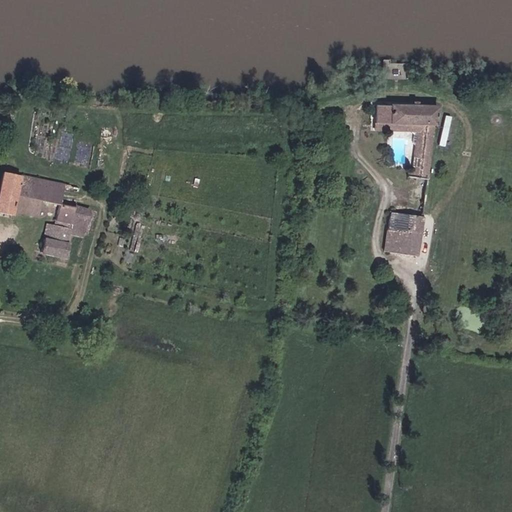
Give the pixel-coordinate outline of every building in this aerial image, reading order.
[(426,175),(435,104),(374,99),(371,117),(415,121),(414,129),(411,162),(404,162),(403,173),(426,175)] [(442,130),(451,131),(452,116),(443,115),(442,130)] [(415,121),(371,117),(371,125),(414,129),(415,121)] [(31,168),(0,161),(0,162),(0,202),(10,204),(11,200),(14,186),(28,188),(31,168)] [(14,186),(11,200),(24,203),(28,188),(14,186)] [(384,246),(416,251),(421,211),(389,206),(384,246)] [(61,239),(63,225),(65,215),(59,214),(57,219),(42,216),(36,245),(63,250),(64,240),(61,239)] [(63,225),(85,228),(88,219),(65,215),(63,225)]
